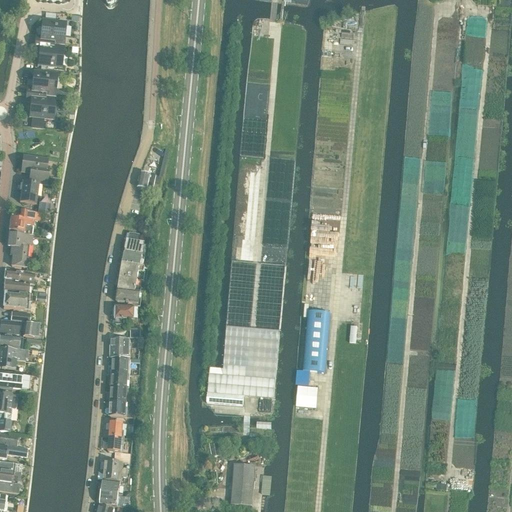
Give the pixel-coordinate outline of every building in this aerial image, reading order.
[(35,37),(35,44),(64,47),(66,25),(41,23),(40,30),(43,30),(43,38),(35,37)] [(62,69),(64,47),(35,44),(34,52),(41,53),(41,60),(38,60),(37,67),(62,69)] [(26,89),(26,96),(56,98),(58,73),(36,71),(36,75),(32,75),(32,82),(35,82),(35,90),(26,89)] [(26,96),(25,104),(33,104),(33,111),(29,111),(29,118),(32,118),(31,129),(43,130),(44,119),(54,120),(56,98),(26,96)] [(23,159),(21,173),(30,174),(29,182),(47,184),(48,170),(46,170),(47,161),(25,159),(23,159)] [(141,175),(137,189),(152,192),(155,179),(141,175)] [(19,203),(19,204),(36,206),(39,185),(22,183),(22,184),(20,203),(19,203)] [(10,219),(9,232),(33,236),(34,222),(37,222),(38,214),(21,213),(20,220),(10,219)] [(127,242),(125,253),(125,254),(142,257),(143,256),(145,246),(137,244),(139,237),(130,235),(128,242),(127,242)] [(32,239),(9,236),(7,248),(11,249),(10,257),(12,257),(11,268),(26,270),(29,247),(31,247),(32,239)] [(125,255),(123,265),(145,269),(140,268),(142,257),(125,254),(125,255)] [(123,265),(121,278),(121,279),(137,281),(138,281),(139,273),(144,274),(145,269),(123,265)] [(4,272),(4,282),(44,287),(44,285),(33,284),(33,275),(4,272)] [(121,280),(119,292),(139,295),(140,295),(141,289),(136,289),(137,281),(121,279),(121,280)] [(4,282),(3,294),(19,295),(28,296),(28,289),(34,289),(34,287),(44,288),(44,287),(4,282)] [(125,308),(116,308),(134,309),(138,309),(139,295),(119,292),(117,303),(125,304),(125,308)] [(4,296),(3,310),(29,312),(30,303),(32,304),(32,297),(28,297),(28,296),(19,295),(18,298),(4,296)] [(133,322),(134,309),(116,308),(115,325),(117,326),(122,327),(123,325),(123,322),(133,322)] [(308,312),(303,372),(325,374),(330,314),(308,312)] [(11,313),(10,323),(20,323),(30,324),(31,315),(11,313)] [(0,322),(0,334),(19,336),(19,332),(20,323),(10,323),(3,322),(2,322),(0,322)] [(20,323),(19,332),(23,332),(23,338),(38,340),(39,326),(30,325),(30,324),(20,323)] [(209,376),(206,404),(243,407),(244,397),(274,400),(280,332),(226,327),(222,370),(211,369),(210,376),(209,376)] [(0,337),(0,349),(19,351),(19,344),(22,345),(22,340),(0,337)] [(110,341),(110,350),(133,351),(133,344),(130,344),(130,342),(110,341)] [(0,350),(0,361),(25,364),(25,361),(28,361),(28,353),(0,350)] [(129,360),(130,355),(133,355),(133,351),(110,350),(110,360),(129,360)] [(0,361),(0,370),(15,372),(15,368),(25,369),(25,364),(0,361)] [(113,361),(112,374),(112,375),(127,376),(127,375),(128,362),(113,361)] [(0,375),(0,390),(12,392),(32,394),(34,379),(0,375)] [(112,376),(111,389),(126,390),(127,377),(127,376),(112,375),(112,376)] [(111,389),(110,402),(110,403),(125,404),(126,390),(111,389)] [(0,414),(0,415),(0,432),(10,433),(12,411),(15,411),(16,410),(17,401),(16,399),(12,398),(12,392),(0,390),(0,414)] [(125,419),(125,405),(125,404),(110,403),(110,405),(110,418),(125,419)] [(111,424),(109,439),(122,440),(123,425),(111,424)] [(0,434),(0,445),(17,448),(18,437),(0,434)] [(109,439),(108,453),(121,455),(122,440),(109,439)] [(209,446),(211,459),(221,457),(218,444),(209,446)] [(0,447),(0,460),(6,461),(7,457),(27,460),(28,451),(0,447)] [(0,493),(18,495),(19,486),(12,485),(13,475),(14,475),(14,472),(21,473),(22,467),(0,463),(0,493)] [(104,472),(128,475),(128,471),(122,470),(122,466),(105,463),(104,472)] [(234,466),(231,506),(251,508),(254,468),(234,466)] [(128,475),(104,472),(104,474),(103,483),(120,485),(120,479),(121,479),(127,480),(128,475)] [(103,483),(102,495),(118,497),(120,485),(103,483)] [(102,495),(100,506),(117,509),(118,497),(102,495)]
